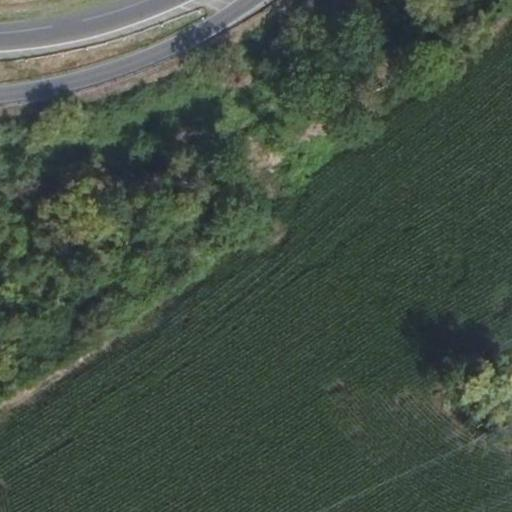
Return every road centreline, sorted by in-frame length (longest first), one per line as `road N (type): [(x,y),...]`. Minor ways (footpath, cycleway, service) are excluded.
road 1 (secondary): [(0,93),(117,68),(191,37),(249,0)]
road 2 (secondary): [(168,0),(79,30),(0,42)]
